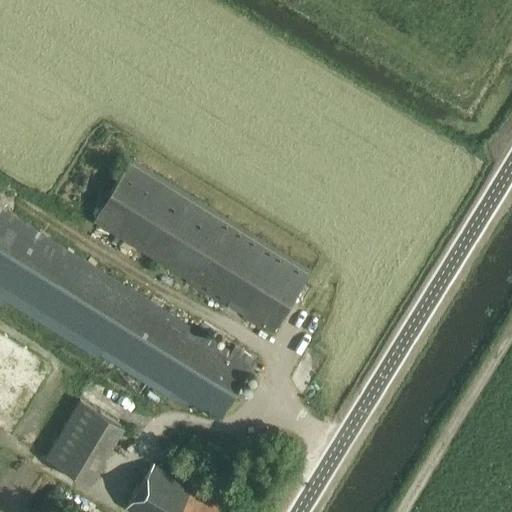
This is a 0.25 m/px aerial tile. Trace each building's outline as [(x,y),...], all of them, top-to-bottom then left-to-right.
[(272,333),(309,274),(129,162),(92,221),(272,333)] [(0,206),(0,286),(217,421),(256,358),(236,345),(232,351),(0,206)] [(285,375),(299,383),(318,353),(304,344),(285,375)] [(89,484),(124,427),(79,400),(45,457),(89,484)] [(217,511),(221,507),(152,466),(125,511),(126,511),(217,511)]
